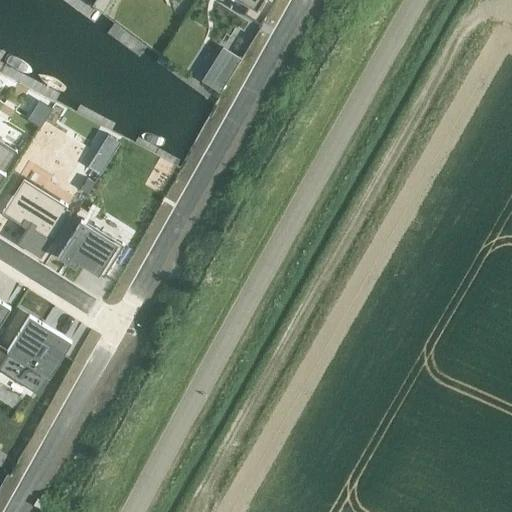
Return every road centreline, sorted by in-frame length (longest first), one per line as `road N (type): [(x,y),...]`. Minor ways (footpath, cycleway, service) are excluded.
road 1 (unclassified): [(127,511),(432,0)]
road 2 (residential): [(111,324),(293,0)]
road 3 (residential): [(7,511),(111,324)]
road 4 (residential): [(0,254),(111,324)]
